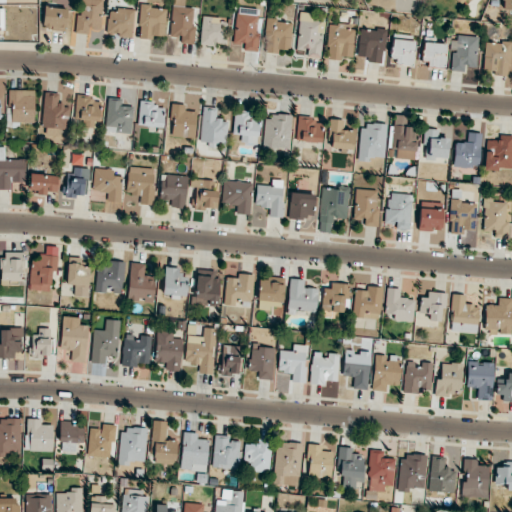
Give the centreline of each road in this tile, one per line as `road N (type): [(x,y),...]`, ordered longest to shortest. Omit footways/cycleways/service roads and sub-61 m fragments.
road 1 (residential): [(0,222),(511,270)]
road 2 (residential): [(0,59),(511,106)]
road 3 (residential): [(0,387),(511,430)]
